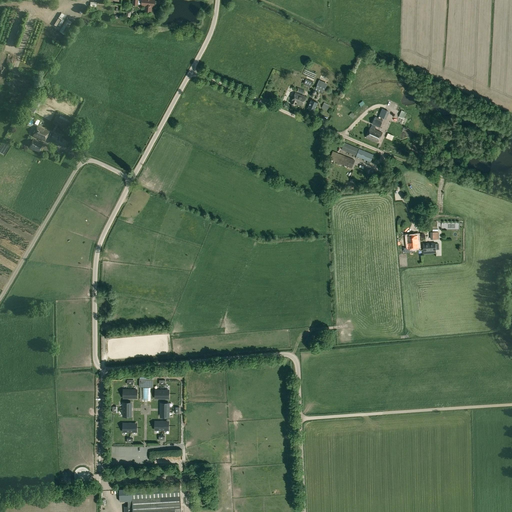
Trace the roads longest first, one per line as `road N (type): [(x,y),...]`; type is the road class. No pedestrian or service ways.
road 1 (unclassified): [(303,511),(294,358),(96,364),(96,254),(132,178)]
road 2 (track): [(190,71),(387,155),(413,224)]
road 3 (unclassified): [(0,298),(81,163),(94,160),(132,178)]
road 4 (unclassified): [(132,178),(210,34),(217,0)]
road 5 (track): [(387,155),(511,197)]
